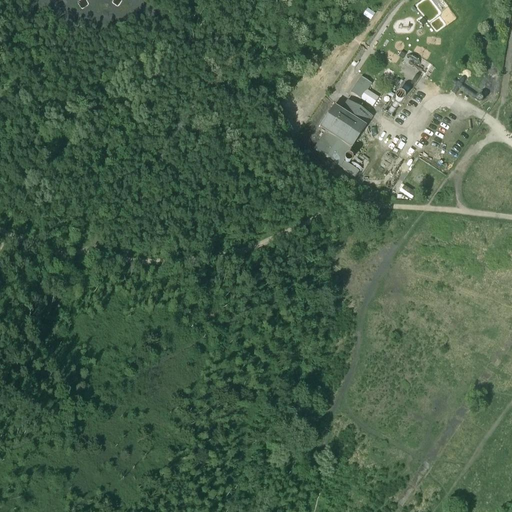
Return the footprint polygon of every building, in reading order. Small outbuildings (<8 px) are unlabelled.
[(362,73),(353,91),(377,103),(382,94),(371,88),(375,80),(362,73)] [(403,80),(383,109),(394,117),(414,88),(403,80)] [(341,109),(334,105),(320,126),(326,131),(315,147),(340,164),(344,158),(372,116),(348,99),(341,109)] [(365,146),(352,164),(357,168),(370,149),(365,146)] [(352,164),(344,158),(340,164),(355,174),(359,169),(357,168),(352,164)]
